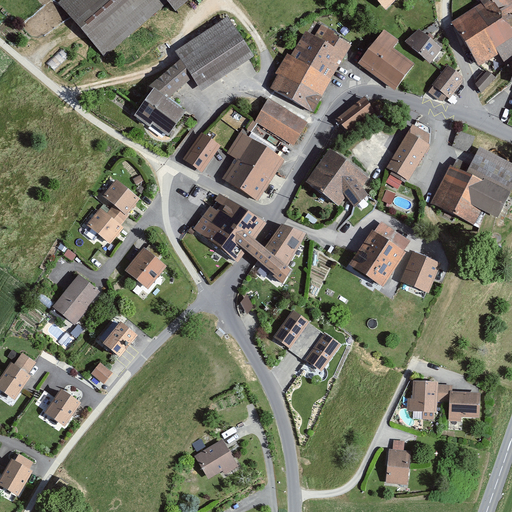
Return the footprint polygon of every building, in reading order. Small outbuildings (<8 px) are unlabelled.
[(56,0),(55,1),(102,56),(165,4),(172,10),(184,0),(56,0)] [(372,0),(382,10),(392,0),(372,0)] [(478,0),(481,4),(450,23),(475,63),(496,51),(509,71),(511,66),(511,62),(511,36),(507,28),(511,25),(511,4),(510,1),(510,0),(478,0)] [(223,17),(173,50),(199,89),(249,57),(223,17)] [(299,31),(285,55),(294,60),(315,72),(329,80),(349,44),(318,27),(312,39),(299,31)] [(415,28),(403,41),(426,62),(438,49),(415,28)] [(397,41),(381,29),(355,63),(391,89),(409,64),(390,50),(397,41)] [(294,60),(285,55),(267,88),(310,113),(329,80),(315,72),(294,60)] [(187,77),(176,63),(146,87),(148,89),(129,114),(146,126),(148,123),(163,133),(180,110),(162,97),(187,77)] [(444,65),(429,85),(447,98),(461,78),(444,65)] [(484,70),(471,84),(478,91),(491,77),(484,70)] [(266,98),(251,121),(292,145),(306,122),(266,98)] [(362,98),(334,119),(345,132),(372,111),(362,98)] [(409,123),(382,166),(405,181),(426,146),(425,134),(409,123)] [(473,137),(456,130),(451,145),(468,151),(473,137)] [(199,135),(183,161),(199,171),(215,145),(199,135)] [(247,137),(220,178),(236,189),(247,172),(263,147),(247,137)] [(326,144),(301,179),(337,204),(348,189),(357,195),(371,176),(326,144)] [(281,159),(263,147),(247,172),(236,189),(255,200),(281,159)] [(511,180),(511,164),(476,147),(464,172),(447,164),(428,202),(471,223),(478,209),(494,217),(511,180)] [(97,207),(83,224),(108,245),(122,228),(119,225),(127,215),(125,214),(138,199),(113,178),(98,195),(111,206),(105,214),(97,207)] [(387,189),(383,200),(392,204),(397,193),(387,189)] [(216,192),(189,228),(213,246),(240,210),(216,192)] [(213,246),(234,262),(262,225),(240,210),(213,246)] [(378,220),(349,263),(381,284),(410,242),(378,220)] [(306,244),(279,223),(251,260),(273,277),(282,266),(286,269),(306,244)] [(140,247),(122,269),(145,289),(164,267),(140,247)] [(437,261),(409,251),(398,281),(426,291),(437,261)] [(75,274),(50,307),(73,324),(98,291),(75,274)] [(246,297),(240,302),(248,311),(254,305),(246,297)] [(307,320),(290,309),(272,335),(288,347),(307,320)] [(116,320),(97,342),(114,357),(133,335),(116,320)] [(338,345),(320,332),(301,357),(319,370),(338,345)] [(28,373),(6,361),(0,371),(0,389),(14,397),(28,373)] [(90,373),(104,383),(113,371),(100,361),(90,373)] [(438,382),(414,381),(413,399),(408,399),(407,411),(423,411),(422,419),(436,420),(438,382)] [(77,399),(55,387),(41,412),(63,424),(77,399)] [(480,393),(450,391),(449,420),(461,420),(461,417),(479,418),(480,393)] [(221,438),(191,452),(204,480),(234,466),(221,438)] [(408,450),(387,448),(384,481),(404,483),(408,450)] [(30,469),(9,457),(0,472),(0,484),(17,493),(30,469)]
